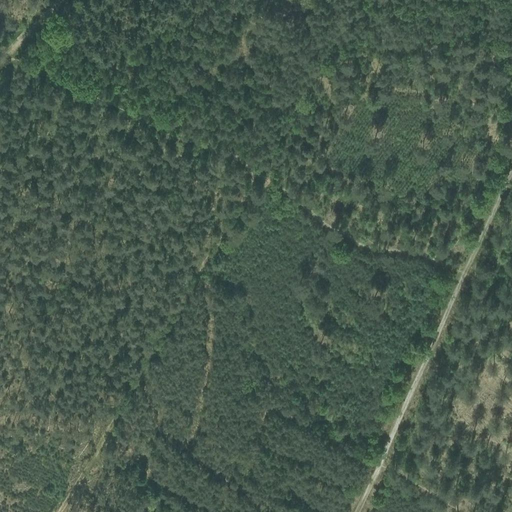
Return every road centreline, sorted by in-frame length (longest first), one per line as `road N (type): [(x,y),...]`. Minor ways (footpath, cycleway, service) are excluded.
road 1 (track): [(256,180),(199,273),(234,312),(241,391),(464,511)]
road 2 (track): [(256,180),(264,166),(14,45),(0,59)]
